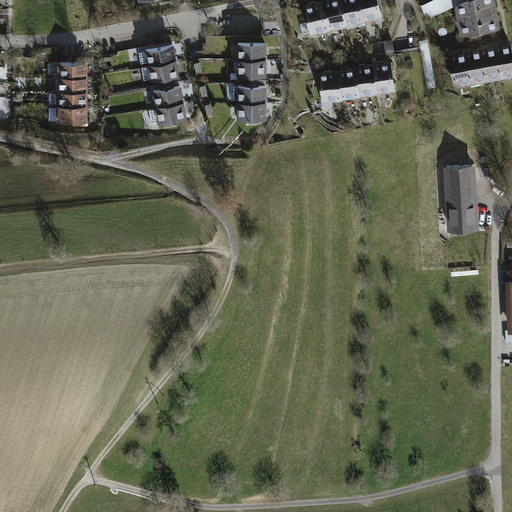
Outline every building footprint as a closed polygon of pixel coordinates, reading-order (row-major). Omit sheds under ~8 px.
[(384,15),(380,0),(323,0),(314,3),(304,6),(312,35),(384,15)] [(466,1),(465,0),(436,0),(422,7),(428,19),(458,4),(466,1)] [(498,28),(492,0),(467,0),(466,1),(458,4),(458,9),(462,9),(464,19),(465,19),(467,32),(498,28)] [(389,40),(384,41),(386,49),(390,48),(394,48),(392,39),(389,40)] [(426,40),(420,41),(428,88),(434,87),(426,40)] [(265,59),(265,43),(239,43),(239,59),(265,59)] [(511,72),(511,53),(510,43),(497,45),(483,47),(469,50),(453,53),(450,53),(455,83),(511,72)] [(176,60),(173,44),(146,48),(147,51),(139,52),(141,63),(149,62),(149,64),(176,60)] [(265,75),(265,59),(239,59),(239,75),(247,75),(247,80),(257,80),(257,75),(265,75)] [(397,89),(391,59),(379,61),(362,65),(344,68),(327,71),(317,73),(323,103),(397,89)] [(176,60),(149,64),(150,66),(142,67),(144,79),(151,78),(152,80),(160,79),(161,84),(171,82),(170,77),(178,76),(176,60)] [(86,77),(86,62),(60,62),(60,63),(50,63),(48,69),(49,74),(60,74),(60,77),(86,77)] [(86,77),(60,77),(60,91),(86,91),(86,77)] [(247,80),(247,85),(228,86),(228,96),(232,99),(238,99),(239,102),(265,102),(265,86),(257,86),(257,80),(247,80)] [(171,82),(161,84),(162,89),(154,90),(157,106),(183,102),(180,86),(172,87),(171,82)] [(86,91),(60,91),(60,106),(86,105),(86,91)] [(183,102),(157,106),(157,109),(150,110),(152,122),(159,121),(159,122),(186,118),(183,102)] [(265,102),(239,102),(239,118),(265,118),(265,102)] [(86,105),(60,106),(60,107),(50,107),(50,118),(52,120),(60,120),(74,120),(85,120),(86,120),(86,105)] [(476,226),(473,164),(447,166),(451,228),(476,226)]
